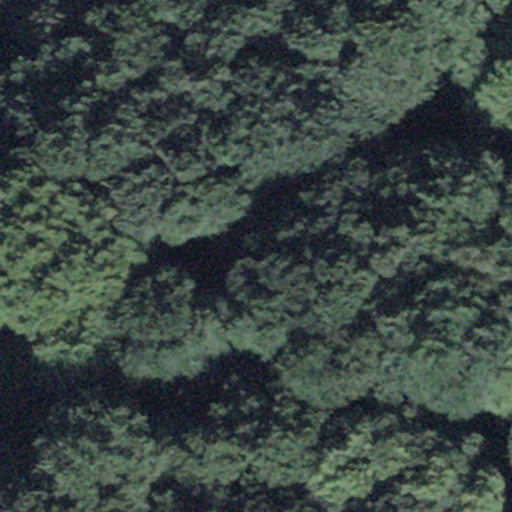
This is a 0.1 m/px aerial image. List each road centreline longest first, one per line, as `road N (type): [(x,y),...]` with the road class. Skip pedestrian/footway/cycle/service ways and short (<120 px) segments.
road 1 (unclassified): [(511,88),(468,74),(392,72),(321,106),(201,200),(137,237),(95,253),(0,267)]
road 2 (unclassified): [(0,378),(389,368),(435,378),(511,425)]
